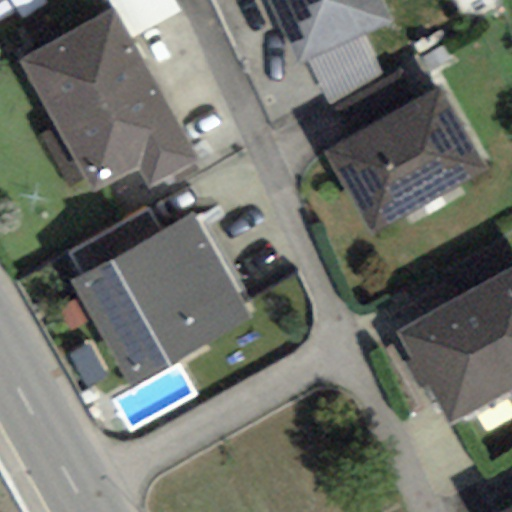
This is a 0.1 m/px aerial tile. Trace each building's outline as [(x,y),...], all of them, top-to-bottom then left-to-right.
[(174,0),(111,0),(130,40),(182,17),(174,0)] [(274,0),(296,48),(356,22),(345,0),(274,0)] [(176,131),(107,6),(25,51),(90,169),(136,144),(147,164),(183,144),(176,131)] [(328,144),(367,211),(396,194),(398,187),(433,167),(441,169),(471,151),(432,84),(328,144)] [(141,202),(63,245),(78,272),(156,229),(141,202)] [(156,229),(78,272),(128,362),(234,303),(184,213),(156,229)] [(448,402),(511,366),(511,265),(405,325),(448,402)] [(511,511),(511,498),(487,511),(511,511)]
